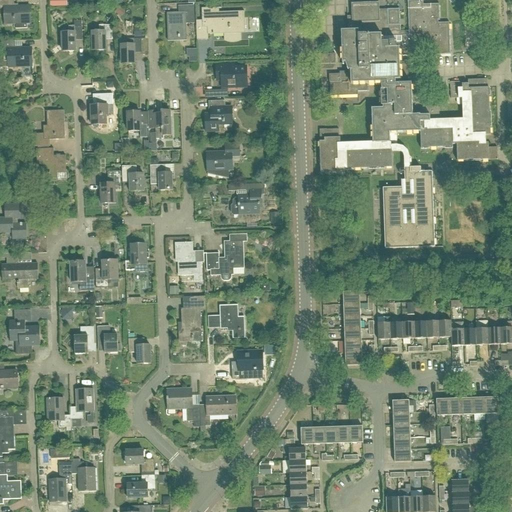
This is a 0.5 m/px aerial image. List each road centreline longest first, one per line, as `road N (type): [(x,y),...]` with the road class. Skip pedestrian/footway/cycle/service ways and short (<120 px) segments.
road 1 (residential): [(134,409),(164,372),(160,239),(189,199),(185,102),(153,69),(151,0)]
road 2 (residential): [(43,0),(45,72),(76,93),(82,214),(77,231),(52,250),(56,367)]
road 3 (tertiary): [(300,370),(307,307),(296,0)]
road 4 (residential): [(56,367),(39,369),(31,384),(36,511)]
road 5 (tertiary): [(213,493),(300,370)]
road 6 (residential): [(511,372),(431,375),(414,388),(376,390)]
